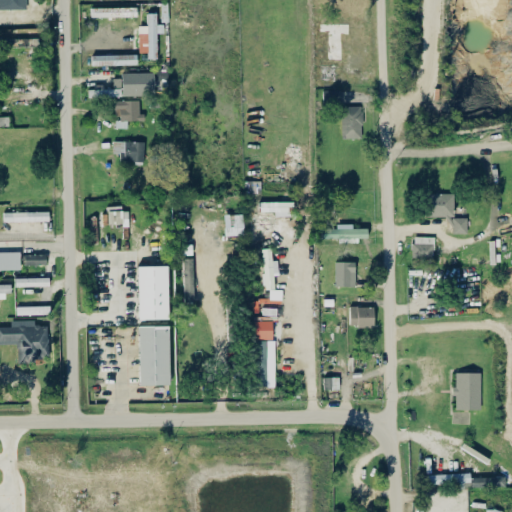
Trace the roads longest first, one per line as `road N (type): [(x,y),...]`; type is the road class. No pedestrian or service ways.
road 1 (residential): [(402,511),(395,437),(374,416),(303,411),(0,423)]
road 2 (residential): [(70,421),(63,0)]
road 3 (residential): [(401,465),(393,85)]
